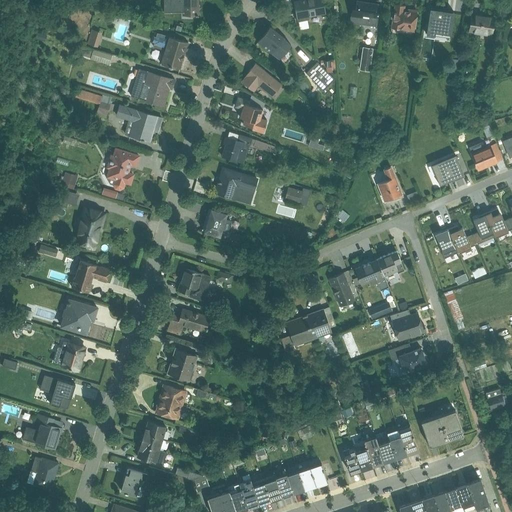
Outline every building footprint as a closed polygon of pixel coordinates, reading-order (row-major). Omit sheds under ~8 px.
[(183,16),(198,17),(197,0),(163,0),(164,13),(183,13),(183,16)] [(308,17),(325,13),(322,0),(308,0),(295,3),(295,2),(294,2),(298,22),(309,20),(308,17)] [(354,0),(351,23),(376,27),(380,3),(359,0),(354,0)] [(391,29),(414,33),(417,12),(404,10),(404,7),(395,5),(394,12),(392,12),(391,19),(393,20),(391,29)] [(435,33),(451,35),(453,20),(454,14),(431,11),(427,36),(435,37),(435,33)] [(468,34),(492,38),(493,21),(472,17),(468,34)] [(258,43),(272,54),(284,39),(270,27),(258,43)] [(102,34),(91,30),(87,44),(98,47),(102,34)] [(161,64),(180,70),(188,43),(158,34),(156,38),(154,38),(153,43),(154,43),(153,47),(165,51),(161,64)] [(86,47),(80,46),(78,45),(75,54),(90,59),(90,60),(109,65),(112,56),(86,47)] [(373,49),(363,48),(359,70),(370,72),(373,49)] [(387,55),(380,54),(379,61),(386,62),(387,55)] [(469,56),(459,55),(458,65),(468,66),(469,56)] [(335,60),(320,61),(321,66),(325,66),(326,71),(328,74),(336,72),(335,60)] [(306,74),(323,91),(335,80),(328,74),(326,71),(321,66),(317,63),(306,74)] [(272,98),(282,85),(255,64),(246,76),(247,77),(242,83),(254,93),(259,87),(272,98)] [(131,97),(163,107),(169,88),(171,89),(174,81),(139,70),(131,97)] [(112,98),(103,95),(102,97),(78,89),(76,97),(99,105),(96,116),(106,119),(109,111),(113,111),(115,105),(111,104),(112,98)] [(243,119),(241,126),(263,132),(267,117),(260,115),(263,105),(236,98),(234,106),(241,108),(239,118),(243,119)] [(125,134),(149,142),(155,126),(159,127),(162,119),(119,106),(116,117),(129,121),(125,134)] [(488,125),(482,128),(487,139),(493,136),(488,125)] [(269,137),(259,132),(257,137),(267,142),(269,137)] [(244,164),(249,146),(276,155),(278,148),(239,136),(238,141),(226,138),(224,144),(226,145),(222,157),(244,164)] [(510,158),(511,156),(511,137),(503,141),(510,158)] [(363,144),(358,142),(354,149),(359,152),(363,144)] [(478,171),(497,163),(490,145),(485,148),(482,142),(469,148),(478,171)] [(136,166),(139,157),(115,149),(113,155),(111,155),(106,168),(108,169),(106,178),(114,180),(113,185),(114,188),(120,190),(123,188),(125,182),(130,184),(133,175),(128,173),(131,164),(136,166)] [(452,182),(464,177),(455,156),(431,166),(440,186),(452,181),(452,182)] [(393,201),(403,197),(391,167),(383,170),(387,180),(378,184),(385,202),(392,199),(393,201)] [(251,205),(258,180),(224,170),(220,182),(218,182),(218,183),(219,183),(216,194),(234,199),(237,188),(242,189),(239,201),(251,205)] [(77,177),(66,173),(64,178),(61,177),(59,181),(62,183),(61,186),(73,190),(77,177)] [(103,187),(100,194),(122,201),(124,194),(103,187)] [(285,201),(300,205),(303,192),(288,188),(285,201)] [(79,195),(63,190),(59,206),(67,208),(68,204),(76,206),(79,195)] [(490,210),(472,217),(480,240),(511,228),(511,203),(508,205),(511,214),(511,216),(503,219),(500,211),(491,214),(490,210)] [(76,242),(95,246),(104,214),(84,209),(76,242)] [(204,233),(220,238),(222,232),(224,232),(227,230),(228,229),(229,227),(229,224),(228,222),(226,221),(228,214),(211,210),(204,233)] [(337,216),(342,221),(348,215),(342,210),(337,216)] [(309,229),(311,222),(277,212),(274,220),(290,225),(290,224),(309,229)] [(461,226),(448,231),(447,227),(432,233),(443,258),(475,245),(470,234),(465,236),(461,226)] [(309,232),(303,230),(301,237),(306,239),(309,232)] [(474,241),(480,239),(477,232),(472,233),(474,241)] [(491,238),(478,242),(479,248),(493,244),(491,238)] [(54,259),(57,249),(40,244),(37,254),(54,259)] [(397,274),(404,271),(401,263),(397,251),(377,260),(385,277),(396,272),(397,274)] [(385,277),(377,260),(369,263),(369,264),(363,266),(363,265),(355,269),(362,285),(369,282),(371,285),(377,282),(380,291),(389,288),(385,277)] [(106,283),(110,270),(80,261),(79,263),(77,262),(75,269),(77,270),(75,277),(74,277),(70,287),(89,293),(91,285),(90,284),(92,278),(98,280),(106,283)] [(471,271),(474,279),(486,274),(482,266),(471,271)] [(189,298),(203,302),(211,277),(185,270),(179,291),(190,295),(189,298)] [(233,277),(219,272),(216,280),(231,285),(233,277)] [(340,307),(355,301),(343,273),(329,279),(340,307)] [(457,284),(467,280),(464,273),(454,278),(457,284)] [(453,295),(452,291),(444,294),(457,331),(465,328),(462,320),(463,319),(457,301),(456,301),(454,295),(453,295)] [(93,320),(97,308),(66,299),(61,316),(63,317),(60,326),(86,334),(87,333),(88,332),(89,328),(88,327),(90,319),(93,320)] [(370,318),(391,312),(388,302),(367,308),(370,318)] [(406,302),(398,305),(400,311),(408,308),(406,302)] [(33,313),(22,309),(20,317),(31,320),(33,313)] [(205,333),(210,317),(182,310),(180,318),(172,316),(167,333),(180,337),(183,327),(205,333)] [(313,339),(332,333),(324,310),(307,316),(307,315),(304,316),(313,339)] [(399,341),(426,332),(424,325),(421,325),(419,321),(420,320),(418,314),(410,316),(409,310),(391,316),(399,341)] [(313,339),(304,316),(302,317),(302,318),(286,323),(291,336),(281,339),(286,353),(297,349),(296,346),(313,339)] [(15,323),(15,334),(30,335),(30,324),(15,323)] [(270,337),(263,337),(262,354),(269,355),(270,337)] [(61,365),(78,371),(85,348),(67,343),(61,365)] [(405,373),(427,365),(421,348),(412,352),(409,344),(389,352),(392,361),(400,359),(405,373)] [(187,382),(190,383),(198,357),(176,350),(168,375),(187,381),(187,382)] [(362,358),(360,352),(352,354),(354,360),(362,358)] [(18,363),(4,359),(2,367),(15,371),(18,363)] [(68,410),(75,385),(44,376),(42,383),(43,384),(41,389),(53,393),(50,404),(68,410)] [(183,406),(187,393),(165,386),(160,399),(183,406)] [(501,394),(500,389),(486,394),(492,411),(509,406),(505,393),(501,394)] [(217,396),(198,390),(196,398),(214,403),(215,402),(218,403),(220,398),(217,397),(217,396)] [(268,407),(270,400),(258,397),(256,403),(268,407)] [(183,406),(160,399),(156,413),(179,420),(183,406)] [(327,405),(325,399),(317,403),(319,409),(327,405)] [(352,415),(350,409),(342,411),(344,419),(348,417),(352,415)] [(446,441),(463,435),(455,412),(437,417),(446,441)] [(342,420),(340,413),(332,416),(334,422),(342,420)] [(506,413),(494,416),(496,422),(508,419),(506,413)] [(22,439),(55,450),(55,449),(61,430),(61,429),(51,426),(53,421),(54,420),(37,415),(35,422),(38,423),(36,430),(26,427),(22,439)] [(446,441),(437,417),(421,423),(429,447),(446,441)] [(191,425),(176,421),(175,424),(180,426),(190,429),(191,425)] [(163,440),(166,428),(148,423),(144,435),(163,440)] [(190,429),(180,426),(178,433),(188,436),(188,435),(200,438),(202,432),(190,429)] [(407,454),(418,451),(410,426),(398,430),(407,454)] [(407,454),(398,430),(387,434),(389,441),(395,459),(407,454)] [(271,431),(263,431),(263,438),(255,438),(255,444),(271,442),(271,431)] [(163,440),(144,435),(141,446),(163,453),(164,450),(167,450),(169,442),(163,440)] [(384,462),(378,445),(375,437),(364,441),(373,466),(384,462)] [(297,448),(295,441),(289,443),(291,450),(297,448)] [(361,470),(373,466),(364,441),(353,445),(354,449),(361,470)] [(384,462),(395,459),(389,441),(378,445),(384,462)] [(242,454),(244,447),(236,445),(234,452),(242,454)] [(167,454),(163,453),(141,446),(137,457),(164,465),(167,454)] [(264,449),(255,452),(257,458),(266,455),(264,449)] [(361,470),(354,449),(350,450),(349,449),(342,451),(344,456),(350,474),(361,470)] [(27,483),(50,491),(59,464),(41,459),(35,458),(27,483)] [(244,462),(243,458),(231,462),(233,467),(244,462)] [(327,481),(321,464),(310,468),(316,485),(327,481)] [(304,489),(316,485),(310,468),(298,472),(304,489)] [(203,477),(177,469),(175,476),(187,479),(193,481),(203,477)] [(282,497),(293,493),(287,476),(284,469),(273,472),(275,476),(282,497)] [(125,494),(136,497),(141,481),(143,474),(128,470),(121,492),(125,493),(125,494)] [(304,489),(298,472),(287,476),(293,493),(304,489)] [(187,479),(175,476),(173,482),(185,486),(187,479)] [(203,477),(193,481),(198,493),(210,488),(205,476),(203,477)] [(282,497),(275,476),(263,480),(270,501),(282,497)] [(259,504),(252,484),(250,480),(239,484),(248,508),(259,504)] [(259,504),(270,501),(263,480),(252,484),(259,504)] [(477,511),(480,511),(490,509),(481,480),(468,485),(475,506),(477,511)] [(236,511),(237,511),(248,508),(239,484),(228,488),(236,511)] [(236,511),(228,488),(227,485),(214,490),(215,494),(207,497),(211,511),(236,511)] [(475,506),(468,485),(456,489),(463,509),(475,506)] [(462,511),(464,511),(463,509),(456,489),(445,492),(451,510),(451,511),(462,511)] [(443,511),(451,510),(445,492),(433,496),(438,511),(443,511)] [(438,511),(433,496),(422,500),(425,511),(438,511)] [(425,511),(422,500),(411,504),(413,511),(425,511)]
